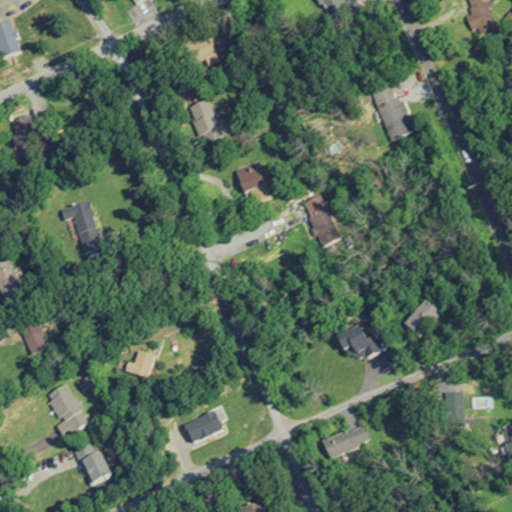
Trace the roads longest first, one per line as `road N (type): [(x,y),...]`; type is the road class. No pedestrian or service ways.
road 1 (residential): [(316,511),(115,44),(83,0)]
road 2 (residential): [(117,511),(511,327)]
road 3 (residential): [(511,255),(399,0)]
road 4 (residential): [(0,89),(209,0)]
